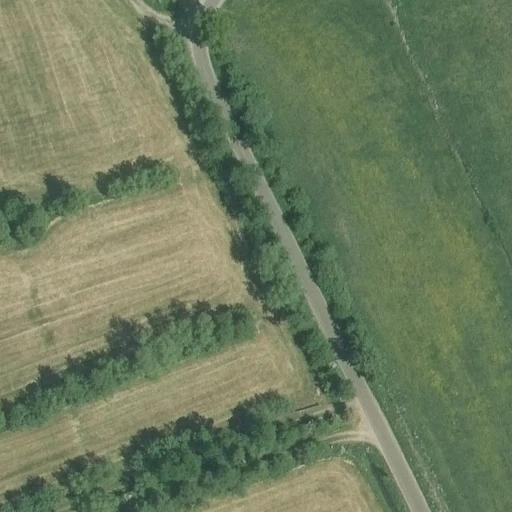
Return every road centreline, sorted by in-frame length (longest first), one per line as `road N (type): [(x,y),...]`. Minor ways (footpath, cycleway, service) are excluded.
road 1 (unclassified): [(418,511),(210,86),(198,34),(214,0)]
road 2 (track): [(71,511),(364,401)]
road 3 (track): [(378,429),(142,511)]
